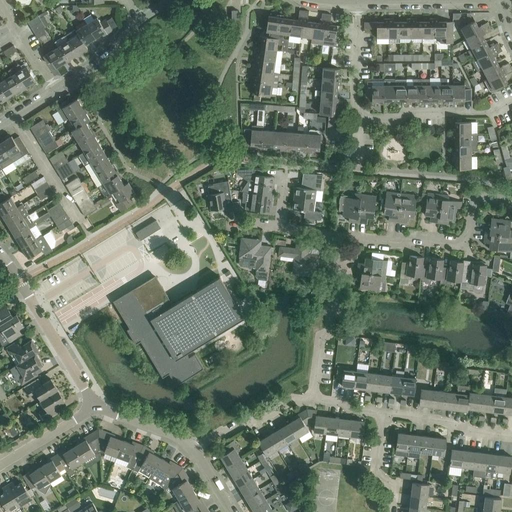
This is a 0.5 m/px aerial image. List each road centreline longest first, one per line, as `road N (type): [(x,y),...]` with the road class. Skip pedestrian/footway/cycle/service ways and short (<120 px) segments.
road 1 (residential): [(337,236),(462,245),(479,196),(511,206)]
road 2 (residential): [(95,406),(0,255)]
road 3 (residential): [(313,399),(337,236)]
road 4 (residential): [(358,114),(486,114),(511,100)]
road 5 (residential): [(356,3),(503,2)]
road 6 (residential): [(190,445),(239,430),(290,401),(313,399)]
road 7 (residential): [(511,436),(382,413)]
